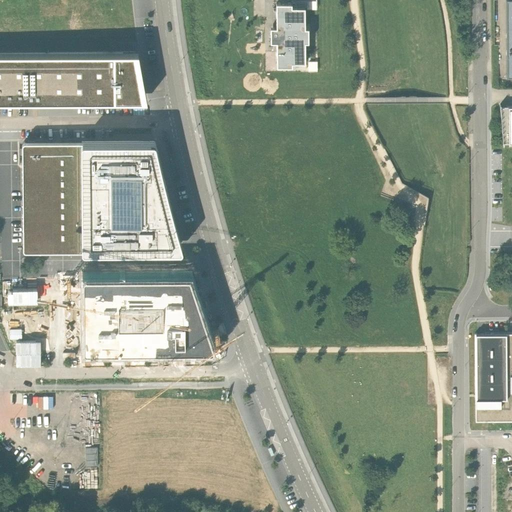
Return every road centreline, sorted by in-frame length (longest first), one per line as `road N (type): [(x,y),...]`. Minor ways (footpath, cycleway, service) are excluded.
road 1 (unclassified): [(479,0),(480,258),(460,321),(458,511)]
road 2 (tertiary): [(251,366),(180,119)]
road 3 (unclassified): [(12,372),(251,366)]
road 4 (unclassified): [(0,123),(180,119)]
road 5 (tertiary): [(314,511),(251,366)]
road 6 (tertiary): [(180,119),(161,0)]
